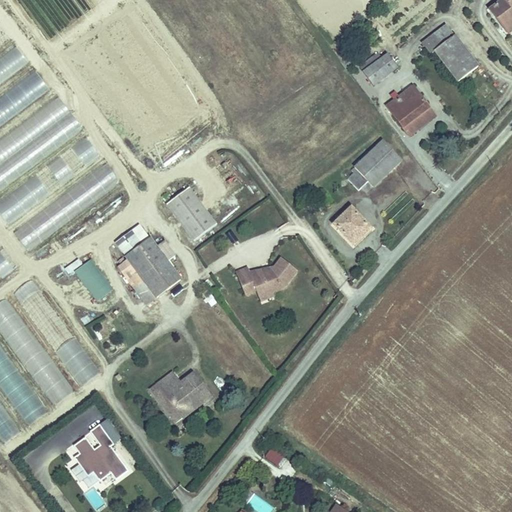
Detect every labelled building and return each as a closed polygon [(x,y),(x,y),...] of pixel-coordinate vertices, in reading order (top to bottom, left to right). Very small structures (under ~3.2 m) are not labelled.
[(511,13),(511,0),(491,0),(484,6),(498,24),(511,13)] [(511,13),(498,24),(503,31),(511,23),(511,13)] [(0,24),(0,47),(11,40),(0,24)] [(452,29),(431,45),(455,77),(476,61),(452,29)] [(0,83),(29,63),(16,46),(0,57),(0,83)] [(384,46),(379,50),(388,62),(393,58),(384,46)] [(379,50),(360,64),(369,76),(388,62),(379,50)] [(0,125),(50,90),(36,70),(0,96),(0,125)] [(411,78),(404,83),(420,104),(426,99),(411,78)] [(420,104),(404,83),(382,99),(398,120),(420,104)] [(0,138),(0,188),(83,129),(59,96),(0,138)] [(426,99),(420,104),(425,111),(432,106),(426,99)] [(420,104),(398,120),(403,127),(425,111),(420,104)] [(400,150),(381,131),(350,162),(355,167),(347,174),(357,183),(367,173),(372,178),(400,150)] [(86,136),(0,200),(0,215),(7,225),(101,155),(86,136)] [(25,248),(121,185),(108,165),(12,229),(25,248)] [(168,204),(196,241),(219,224),(191,186),(168,204)] [(369,220),(350,202),(334,219),(353,237),(369,220)] [(148,230),(123,249),(154,292),(180,274),(148,230)] [(0,279),(18,267),(4,247),(0,249),(0,279)] [(285,284),(298,267),(283,255),(275,264),(274,264),(273,264),(272,264),(271,264),(270,265),(270,266),(269,267),(269,268),(252,275),(250,270),(248,265),(237,269),(245,291),(257,287),(259,294),(272,289),(285,284)] [(73,271),(97,302),(114,289),(90,258),(73,271)] [(64,266),(67,273),(82,266),(79,259),(64,266)] [(252,275),(269,268),(269,267),(270,266),(270,265),(271,264),(250,270),(252,275)] [(15,292),(77,389),(98,375),(36,278),(15,292)] [(261,298),(274,293),(272,289),(259,294),(261,298)] [(82,317),(85,325),(93,322),(90,314),(82,317)] [(0,335),(8,336),(9,326),(0,325),(0,335)] [(45,415),(0,342),(0,389),(24,428),(45,415)] [(145,390),(155,401),(178,382),(169,371),(145,390)] [(192,371),(178,382),(155,401),(173,424),(211,394),(192,371)] [(20,432),(0,403),(0,440),(3,445),(20,432)] [(84,435),(73,444),(78,452),(73,456),(86,475),(92,471),(98,480),(110,471),(115,478),(127,469),(110,445),(113,443),(98,423),(89,430),(99,444),(101,446),(95,450),(93,448),(84,435)] [(276,450),(265,441),(258,450),(270,458),(276,450)]
